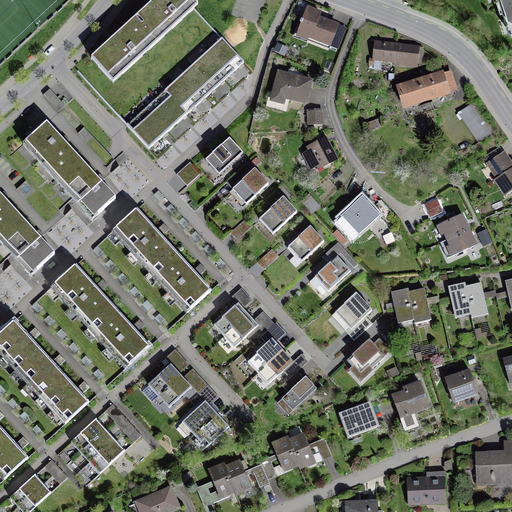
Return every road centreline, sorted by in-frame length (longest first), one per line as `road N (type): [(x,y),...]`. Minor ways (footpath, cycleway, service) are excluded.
road 1 (residential): [(511,420),(278,511)]
road 2 (tertiary): [(511,117),(472,61),(444,38),(347,0)]
road 3 (residential): [(0,108),(107,0)]
